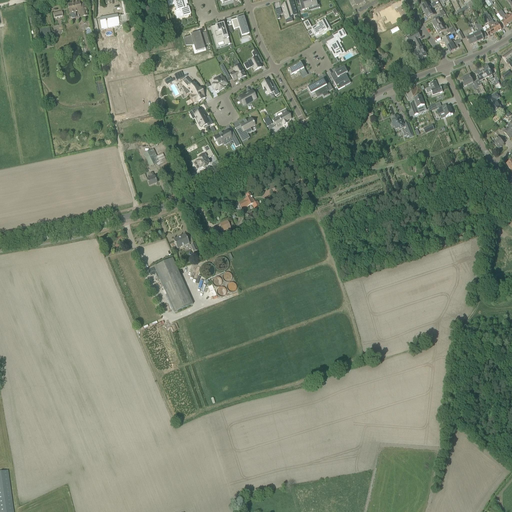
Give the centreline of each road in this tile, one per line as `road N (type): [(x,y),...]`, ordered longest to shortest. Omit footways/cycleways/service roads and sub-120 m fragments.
road 1 (tertiary): [(0,245),(158,207),(307,130)]
road 2 (tertiary): [(307,130),(445,65)]
